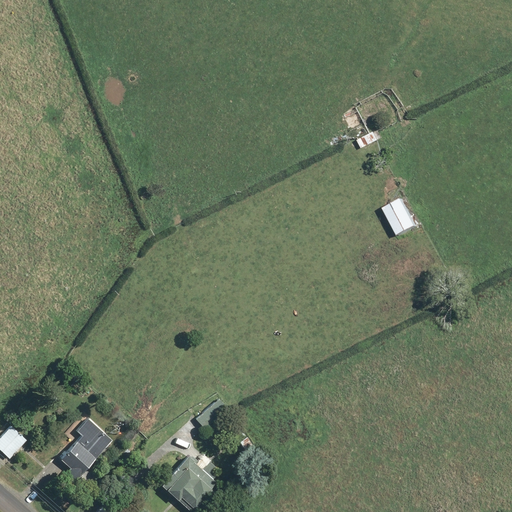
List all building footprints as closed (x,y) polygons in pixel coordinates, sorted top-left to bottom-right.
[(366,130),(358,112),(344,119),(352,136),(366,130)] [(378,141),(374,133),(358,140),(362,149),(378,141)] [(417,226),(402,199),(384,208),(399,236),(417,226)] [(195,420),(190,414),(177,424),(182,431),(195,420)] [(110,441),(85,419),(68,438),(73,442),(59,459),(69,468),(65,472),(82,488),(93,476),(85,468),(110,441)] [(20,440),(6,429),(0,436),(0,451),(7,457),(20,440)] [(202,455),(194,465),(186,458),(170,477),(168,475),(159,485),(188,511),(213,482),(201,471),(210,462),(202,455)]
